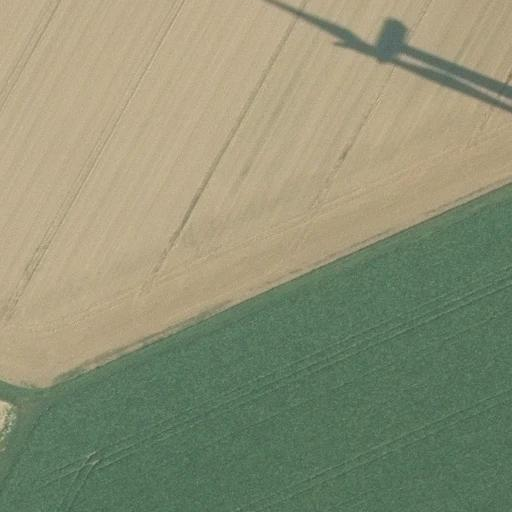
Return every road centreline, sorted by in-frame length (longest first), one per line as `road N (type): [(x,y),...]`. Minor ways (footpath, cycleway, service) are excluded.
road 1 (track): [(511,190),(39,404)]
road 2 (track): [(511,484),(406,234)]
